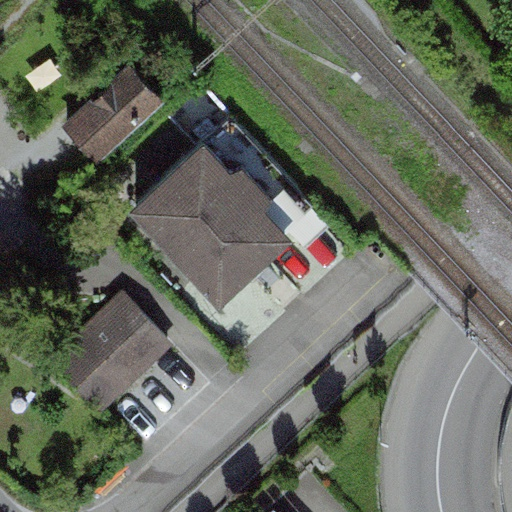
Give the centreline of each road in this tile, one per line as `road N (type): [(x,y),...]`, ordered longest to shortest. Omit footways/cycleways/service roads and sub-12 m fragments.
road 1 (residential): [(135,511),(375,285)]
road 2 (residential): [(445,511),(440,447),(451,404),(478,352),(511,316)]
